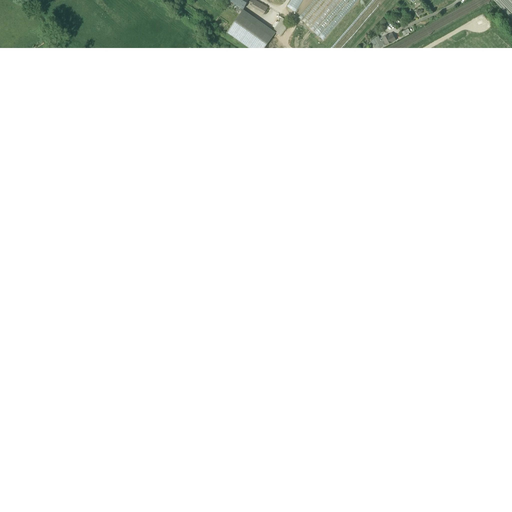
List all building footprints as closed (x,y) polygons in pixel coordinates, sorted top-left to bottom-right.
[(230,0),(230,2),(236,5),(239,7),(244,9),(247,4),(248,0),(230,0)] [(248,0),(247,4),(264,14),(268,8),(253,0),(248,0)] [(334,0),(311,28),(314,31),(314,32),(318,36),(348,0),(334,0)] [(323,40),(358,0),(351,0),(319,37),(323,40)] [(239,15),(272,38),(276,33),(243,10),(239,15)] [(227,33),(259,56),(272,38),(239,15),(230,28),(227,33)] [(273,31),(281,37),(290,24),(282,18),(279,24),(275,29),(273,31)] [(384,46),(395,40),(392,34),(381,40),(384,46)] [(377,50),(384,46),(381,40),(378,36),(371,41),(373,45),(373,44),(377,50)]
